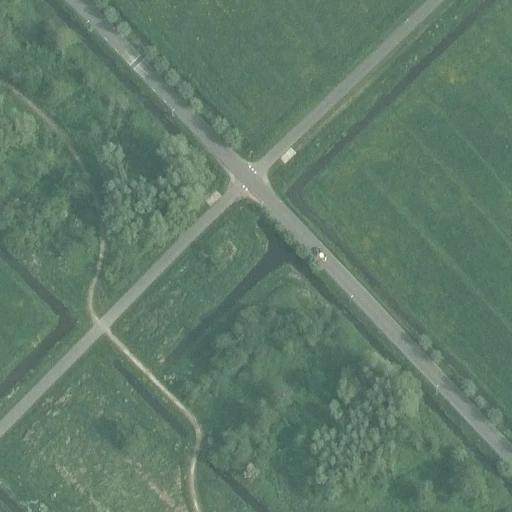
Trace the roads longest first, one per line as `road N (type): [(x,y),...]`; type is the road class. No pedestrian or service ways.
road 1 (tertiary): [(511,454),(83,0)]
road 2 (unknown): [(235,158),(0,412)]
